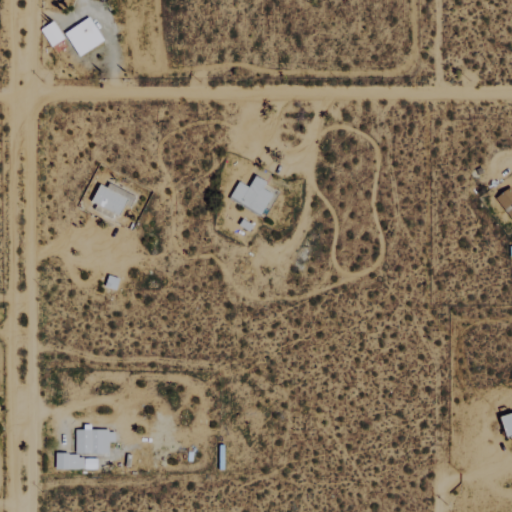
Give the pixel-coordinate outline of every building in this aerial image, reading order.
[(66,31),(79,56),(106,42),(92,17),(66,31)] [(51,46),(65,39),(56,20),(42,27),(51,46)] [(239,181),(229,198),(261,217),(276,193),(266,187),(269,182),(256,175),(249,186),(239,181)] [(122,216),(131,198),(102,184),(93,201),(122,216)] [(497,199),(511,216),(511,187),(511,186),(497,199)] [(99,469),(99,455),(110,455),(110,442),(116,442),(116,430),(76,429),(76,453),(57,453),(57,469),(99,469)]
